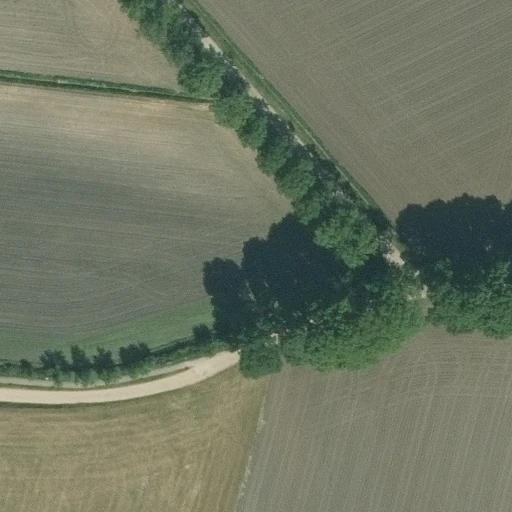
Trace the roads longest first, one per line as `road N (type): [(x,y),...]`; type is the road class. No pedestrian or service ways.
road 1 (unclassified): [(511,291),(434,291),(414,279),(164,0)]
road 2 (track): [(434,291),(215,366)]
road 3 (track): [(215,366),(99,398),(0,396)]
